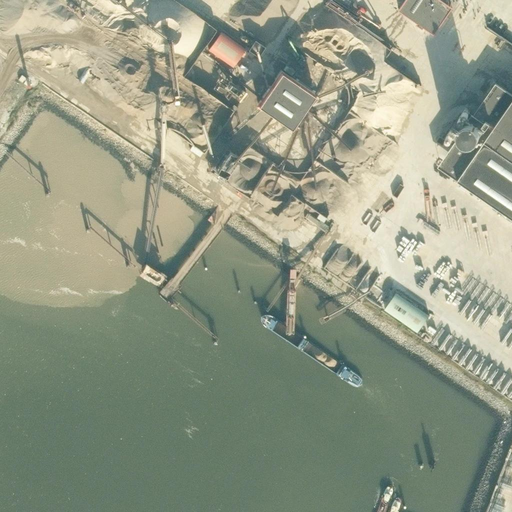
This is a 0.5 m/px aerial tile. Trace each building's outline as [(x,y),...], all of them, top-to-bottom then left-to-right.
[(449,5),(447,5),(439,0),(404,0),(398,10),(417,23),(416,24),(421,27),(422,26),(432,33),(448,10),(450,9),(450,10),(451,10),(451,11),(452,11),(451,10),(451,9),(451,8),(450,7),(450,5),(451,5),(451,4),(450,4),(449,5)] [(233,66),(249,46),(223,27),(208,47),(233,66)] [(281,70),(257,103),(290,126),(313,93),(281,70)] [(465,107),(446,135),(450,138),(454,132),(471,145),(483,128),(484,129),(490,122),(495,125),(458,179),(511,216),(511,92),(496,81),(470,119),(466,116),(470,110),(465,107)] [(304,218),(324,232),(325,231),(329,234),(332,229),(323,222),(326,218),(321,215),(318,220),(308,212),(304,218)] [(429,316),(396,293),(384,311),(417,333),(429,316)]
